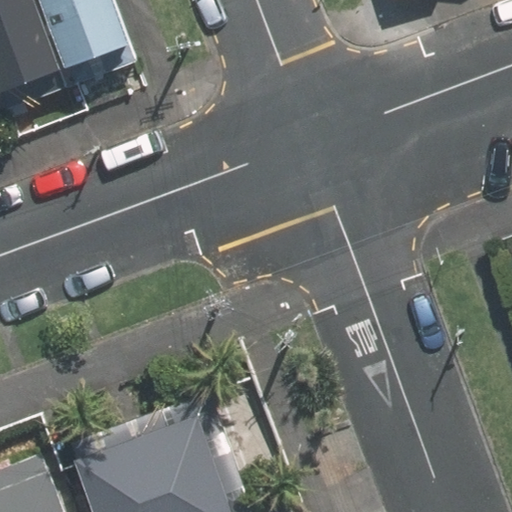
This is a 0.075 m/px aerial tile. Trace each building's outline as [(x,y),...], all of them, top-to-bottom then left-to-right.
[(0,0),(0,53),(11,82),(78,55),(55,0),(0,0)] [(55,0),(78,55),(147,28),(136,0),(55,0)] [(0,86),(11,82),(0,53),(0,86)] [(511,272),(500,276),(511,311),(511,272)] [(258,511),(219,406),(96,451),(118,511),(258,511)] [(81,511),(62,455),(0,476),(0,511),(81,511)]
